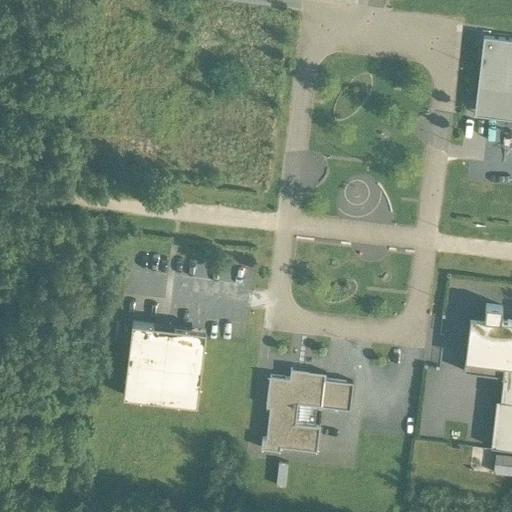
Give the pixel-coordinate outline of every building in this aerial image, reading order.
[(511,41),(483,38),(480,61),(483,62),(478,104),(511,107),(511,41)] [(217,280),(217,292),(255,292),(255,264),(211,264),(211,280),(217,280)] [(489,305),(488,317),(506,320),(507,307),(489,305)] [(501,375),(491,445),(511,448),(511,321),(470,316),(462,369),(501,375)] [(173,336),(152,334),(153,324),(131,321),(127,356),(132,356),(130,365),(129,374),(125,373),(122,395),(144,398),(145,391),(150,392),(149,399),(196,404),(199,382),(192,382),(193,376),(199,377),(204,340),(205,331),(174,327),(173,336)] [(352,382),(325,379),(325,373),(308,371),(307,380),(269,376),(265,407),(269,407),(265,438),(261,438),(260,448),(279,451),(279,447),(316,451),(319,426),(295,423),(297,403),(349,409),(352,382)] [(511,448),(476,444),(473,466),(511,471),(511,448)]
